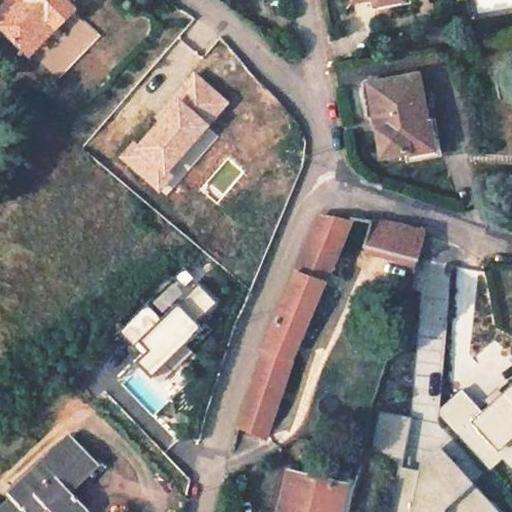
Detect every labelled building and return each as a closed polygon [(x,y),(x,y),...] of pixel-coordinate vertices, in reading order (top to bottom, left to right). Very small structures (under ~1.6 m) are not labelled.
[(71,10),(60,0),(11,0),(0,11),(0,26),(20,47),(46,20),(53,28),(71,10)] [(349,0),(350,6),(372,3),(373,12),(405,8),(403,0),(349,0)] [(27,55),(53,28),(46,20),(20,47),(27,55)] [(235,101),(198,69),(125,154),(162,186),(235,101)] [(407,76),(358,83),(368,155),(392,153),(394,162),(428,157),(422,121),(415,123),(407,76)] [(237,428),(263,436),(285,373),(347,222),(345,222),(317,216),(254,367),(237,428)] [(367,220),(360,248),(416,260),(424,235),(400,226),(367,220)] [(119,331),(133,345),(160,317),(145,303),(119,331)] [(464,387),(439,406),(440,415),(490,471),(502,461),(511,467),(511,475),(509,479),(511,482),(511,383),(482,410),(464,387)] [(377,454),(407,455),(408,415),(378,414),(377,454)] [(64,487),(92,460),(71,439),(44,466),(64,487)] [(444,511),(446,509),(475,484),(442,445),(420,463),(419,470),(410,511),(444,511)] [(0,510),(0,511),(36,511),(42,506),(47,511),(81,511),(85,508),(64,487),(44,466),(40,462),(19,482),(25,487),(0,510)] [(390,511),(410,511),(419,470),(399,466),(390,511)] [(337,511),(344,481),(286,467),(275,511),(337,511)] [(502,511),(478,485),(457,504),(455,511),(502,511)]
